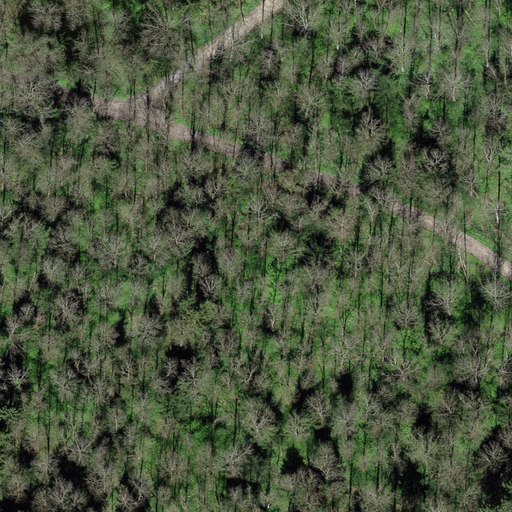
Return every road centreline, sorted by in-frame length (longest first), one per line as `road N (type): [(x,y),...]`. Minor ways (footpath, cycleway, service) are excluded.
road 1 (track): [(511,283),(472,252),(0,80)]
road 2 (track): [(116,126),(283,0)]
